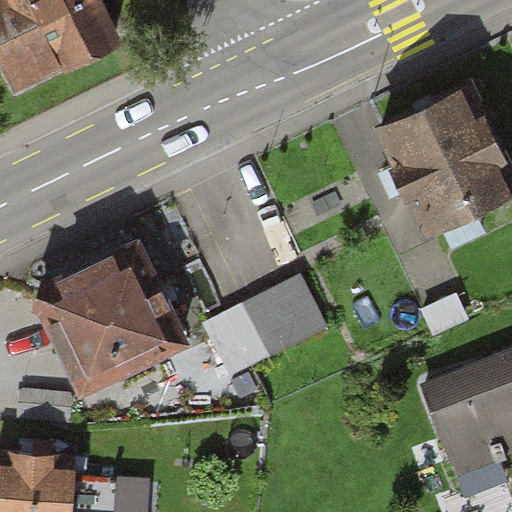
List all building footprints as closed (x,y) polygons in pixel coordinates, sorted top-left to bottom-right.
[(112,0),(0,0),(0,63),(15,94),(131,37),(112,0)] [(511,171),(467,79),(376,123),(432,237),(511,197),(511,171)] [(149,223),(34,275),(83,383),(198,331),(149,223)] [(300,275),(194,322),(220,379),(326,332),(300,275)] [(511,346),(403,392),(440,481),(511,450),(511,346)] [(69,511),(71,453),(0,450),(0,511),(69,511)]
